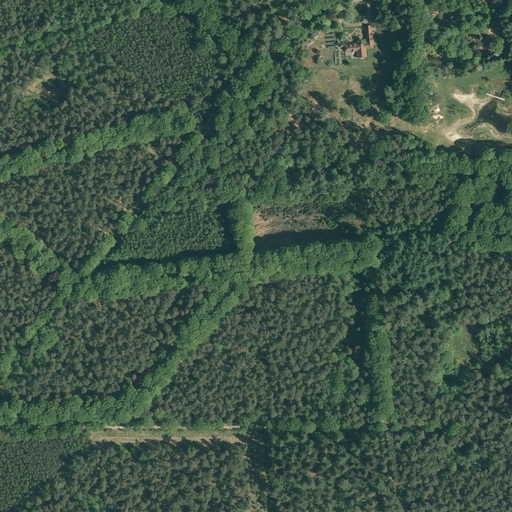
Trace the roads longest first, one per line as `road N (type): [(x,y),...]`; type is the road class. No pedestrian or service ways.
road 1 (track): [(325,0),(0,374)]
road 2 (unclassified): [(0,46),(159,0)]
